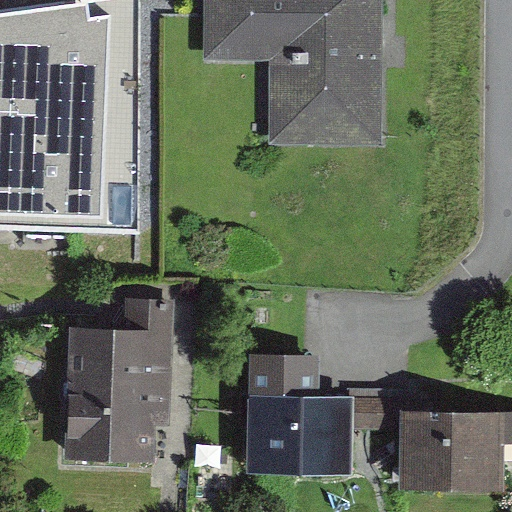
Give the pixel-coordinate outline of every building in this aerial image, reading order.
[(63,0),(0,6),(0,248),(67,252),(72,230),(142,235),(157,0),(63,0)] [(388,0),(199,0),(196,69),(287,74),(283,146),(381,151),(388,0)] [(179,328),(76,328),(75,473),(179,474),(179,328)] [(404,394),(264,397),(266,482),(369,480),(368,437),(405,437),(404,394)] [(511,402),(424,405),(426,495),(511,492),(511,453),(511,446),(511,445),(511,402)]
